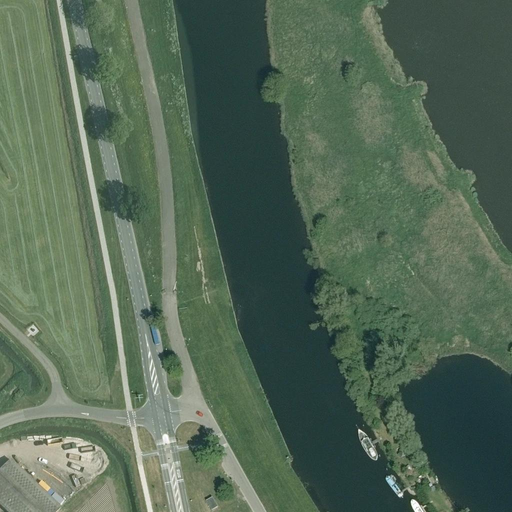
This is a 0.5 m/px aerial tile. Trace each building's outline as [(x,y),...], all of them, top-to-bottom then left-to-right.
[(58,511),(61,509),(10,461),(0,471),(0,506),(6,511),(58,511)] [(74,483),(78,479),(81,481),(88,474),(80,467),(72,474),(70,471),(66,475),(74,483)] [(59,479),(56,482),(64,490),(67,486),(59,479)] [(69,504),(74,499),(68,494),(63,498),(69,504)] [(204,501),(210,511),(212,511),(219,508),(212,497),(204,501)]
